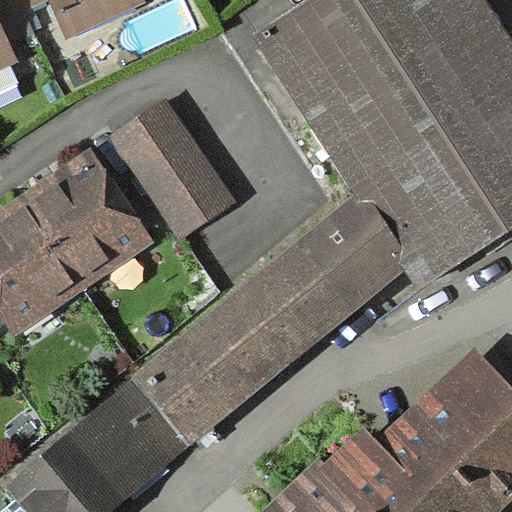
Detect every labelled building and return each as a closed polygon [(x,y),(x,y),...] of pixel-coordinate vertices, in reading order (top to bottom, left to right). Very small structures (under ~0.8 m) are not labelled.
[(1,24),(26,12),(20,0),(0,0),(0,69),(18,61),(1,24)] [(144,0),(20,0),(26,12),(48,2),(66,39),(146,1),(144,0)] [(511,41),(485,0),(305,0),(252,34),(356,193),(131,379),(132,380),(188,447),(405,268),(417,288),(511,227),(511,41)] [(167,96),(111,133),(182,240),(238,203),(167,96)] [(91,147),(0,207),(0,312),(14,333),(154,239),(91,147)] [(498,511),(511,499),(511,387),(474,348),(377,439),(446,511),(498,511)] [(111,511),(188,447),(132,380),(5,486),(16,498),(27,511),(111,511)] [(446,511),(377,439),(364,425),(326,460),(321,455),(259,511),(446,511)] [(0,511),(27,511),(16,498),(0,511)]
